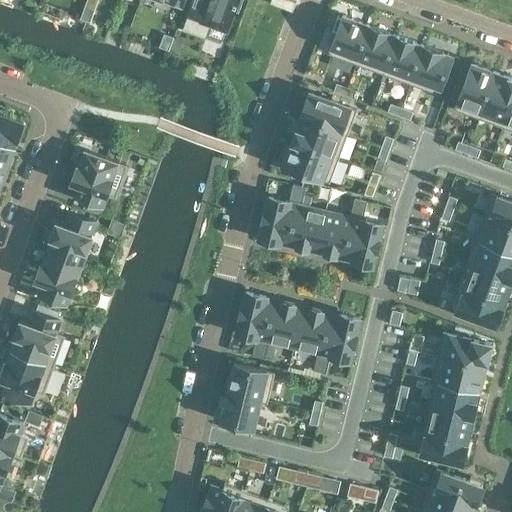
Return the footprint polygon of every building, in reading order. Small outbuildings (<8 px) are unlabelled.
[(87,0),(86,5),(85,5),(95,9),(97,0),(87,0)] [(193,0),(183,29),(206,37),(212,22),(227,28),(234,9),(238,11),(242,0),(193,0)] [(290,0),(271,0),(270,3),(293,11),(296,2),(290,0)] [(85,5),(81,18),(90,21),(95,9),(85,5)] [(337,30),(329,53),(357,63),(371,25),(343,15),(342,17),(337,15),(332,29),(337,30)] [(371,25),(357,63),(384,73),(398,35),(371,25)] [(164,33),(160,46),(169,50),(174,37),(164,33)] [(398,35),(384,73),(411,83),(425,45),(398,35)] [(425,45),(411,83),(439,94),(453,55),(425,45)] [(472,63),(455,108),(480,118),(497,72),(472,63)] [(511,77),(497,72),(480,118),(503,126),(511,103),(511,77)] [(334,91),(345,95),(348,87),(337,83),(334,91)] [(356,99),(359,91),(348,87),(345,95),(356,99)] [(310,92),(301,116),(347,134),(357,109),(310,92)] [(511,103),(503,126),(511,129),(511,103)] [(390,104),(388,112),(399,115),(402,108),(390,104)] [(0,138),(16,144),(24,122),(2,114),(3,110),(0,108),(0,138)] [(402,108),(399,115),(410,119),(413,111),(402,108)] [(301,116),(292,140),(339,157),(347,134),(301,116)] [(386,135),(382,146),(389,149),(394,138),(386,135)] [(0,163),(8,167),(16,144),(0,138),(0,163)] [(292,140),(283,165),(330,182),(339,157),(292,140)] [(456,148),(467,152),(470,145),(458,141),(456,148)] [(481,149),(470,145),(467,152),(478,157),(481,149)] [(382,146),(378,157),(385,160),(389,149),(382,146)] [(77,165),(71,181),(80,184),(75,197),(102,207),(107,194),(116,197),(128,165),(85,149),(79,166),(77,165)] [(503,166),(511,169),(511,160),(506,158),(503,166)] [(373,171),(369,182),(376,185),(380,174),(373,171)] [(293,184),(291,193),(304,196),(306,187),(293,184)] [(269,197),(259,238),(289,245),(299,204),(301,205),(304,196),(291,193),(289,201),(269,197)] [(511,200),(492,193),(483,216),(511,226),(511,200)] [(453,209),(457,198),(450,195),(446,206),(453,209)] [(355,199),(353,208),(365,210),(367,202),(360,200),(355,199)] [(299,204),(289,245),(316,252),(326,211),(301,205),(299,204)] [(449,220),(453,209),(446,206),(441,217),(449,220)] [(352,217),(343,258),(373,265),(383,224),(363,219),(365,210),(353,208),(350,216),(352,217)] [(53,237),(48,251),(82,263),(97,221),(70,211),(65,224),(57,221),(51,237),(53,237)] [(326,211),(316,252),(343,258),(352,217),(350,216),(326,211)] [(511,252),(511,226),(483,216),(475,239),(511,252)] [(441,252),(444,240),(436,238),(433,250),(441,252)] [(511,252),(475,239),(467,261),(511,277),(511,252)] [(439,264),(441,252),(433,250),(431,262),(439,264)] [(43,264),(40,272),(37,279),(44,282),(40,295),(53,300),(66,304),(71,292),(73,293),(76,285),(79,277),(77,276),(81,263),(48,251),(43,264)] [(505,301),(511,281),(511,277),(467,261),(458,284),(505,301)] [(400,276),(398,289),(407,291),(410,278),(400,276)] [(505,301),(458,284),(449,307),(496,324),(505,301)] [(246,291),(236,333),(257,338),(254,346),(267,349),(269,340),(267,340),(277,299),(246,291)] [(277,299),(267,340),(269,340),(294,346),(303,305),(277,299)] [(303,305),(294,346),(318,352),(320,352),(330,311),(303,305)] [(17,335),(12,349),(55,364),(65,335),(56,332),(61,319),(34,309),(29,322),(21,319),(15,335),(17,335)] [(393,309),(390,323),(399,325),(403,312),(393,309)] [(318,352),(316,361),(328,364),(330,355),(350,360),(360,319),(330,311),(320,352),(318,352)] [(443,331),(437,356),(485,367),(491,343),(443,331)] [(254,346),(252,355),(265,358),(267,349),(254,346)] [(5,361),(0,375),(0,377),(8,380),(4,393),(21,399),(31,403),(35,390),(44,393),(55,364),(12,349),(7,362),(5,361)] [(414,364),(417,352),(409,350),(406,362),(414,364)] [(479,391),(485,367),(437,356),(431,380),(434,381),(435,380),(479,391)] [(316,361),(314,370),(321,371),(326,373),(328,364),(316,361)] [(234,362),(228,391),(260,399),(260,400),(267,402),(274,372),(234,362)] [(474,414),(479,391),(435,380),(434,381),(429,403),(474,414)] [(406,398),(409,386),(401,384),(398,396),(406,398)] [(228,391),(221,420),(253,428),(260,400),(260,399),(228,391)] [(404,409),(406,398),(398,396),(396,407),(404,409)] [(315,400),(312,411),(320,413),(323,402),(315,400)] [(468,437),(474,414),(429,403),(423,427),(468,437)] [(28,410),(25,419),(40,425),(43,416),(28,410)] [(312,411),(309,423),(317,425),(320,413),(312,411)] [(0,447),(13,453),(13,454),(22,457),(29,437),(20,433),(24,423),(0,413),(0,447)] [(462,462),(468,437),(423,427),(418,451),(462,462)] [(395,445),(398,434),(390,432),(387,443),(395,445)] [(392,457),(395,445),(387,443),(384,455),(392,457)] [(0,447),(0,481),(2,483),(13,454),(13,453),(0,447)] [(240,456),(238,466),(250,469),(253,459),(240,456)] [(253,459),(250,469),(263,472),(266,462),(253,459)] [(469,480),(437,468),(429,490),(475,507),(483,485),(481,485),(483,480),(471,476),(469,480)] [(297,470),(295,479),(307,483),(310,473),(297,470)] [(310,473),(307,483),(320,486),(323,476),(310,473)] [(212,485),(201,511),(238,511),(246,490),(225,482),(222,489),(212,485)] [(1,486),(0,487),(0,496),(12,501),(16,492),(1,486)] [(365,486),(363,496),(376,499),(378,489),(365,486)] [(393,500),(397,489),(390,486),(385,497),(393,500)] [(246,490),(238,511),(262,511),(267,498),(246,490)] [(472,511),(475,507),(429,490),(421,510),(426,511),(472,511)] [(389,511),(393,500),(385,497),(381,508),(389,511)] [(267,498),(262,511),(286,511),(289,506),(267,498)]
